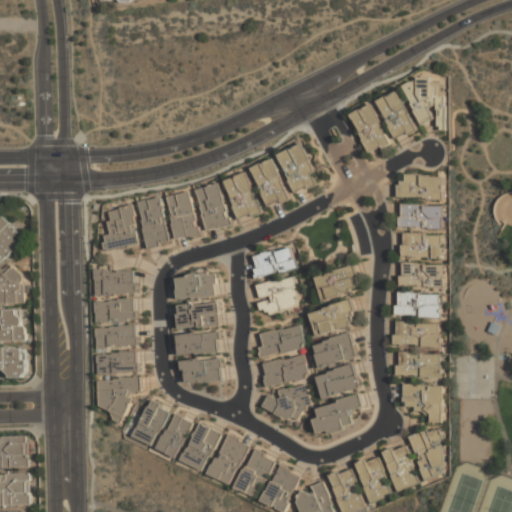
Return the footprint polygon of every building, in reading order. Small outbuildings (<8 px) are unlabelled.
[(438,81),(433,82),(431,75),(406,83),(421,125),(450,115),(438,81)] [(418,131),(400,90),(379,99),(396,141),(418,131)] [(370,154),(392,144),(374,103),(352,112),(370,154)] [(322,183),(303,142),(278,154),(297,195),(322,183)] [(291,199),(274,157),(253,166),(269,208),(291,199)] [(227,177),(240,220),(262,213),(249,171),(227,177)] [(445,174),(400,174),(400,198),(445,198),(445,174)] [(220,183),(196,190),(207,232),(233,227),(220,183)] [(190,192),(168,198),(176,241),(201,236),(190,192)] [(162,198),(140,203),(150,250),(172,245),(162,198)] [(134,204),(110,212),(113,220),(108,221),(112,235),(103,238),(106,252),(141,243),(134,204)] [(400,204),(400,227),(444,227),(444,204),(400,204)] [(19,233),(2,214),(0,215),(0,262),(20,245),(13,238),(19,233)] [(402,258),(443,258),(443,233),(402,233),(402,258)] [(253,257),(259,279),(298,267),(292,245),(253,257)] [(400,287),(445,287),(445,263),(400,263),(400,287)] [(355,266),(317,276),(323,299),(362,289),(355,266)] [(0,303),(25,303),(25,269),(0,269),(0,303)] [(134,270),(95,270),(96,297),(137,295),(134,270)] [(215,272),(177,277),(180,300),(218,295),(215,272)] [(262,313),(300,307),(295,277),(257,284),(262,313)] [(394,317),(442,317),(442,292),(394,292),(394,317)] [(135,299),(136,321),(97,322),(96,302),(135,299)] [(358,325),(352,301),(312,310),(318,335),(358,325)] [(221,326),(220,303),(179,305),(180,328),(221,326)] [(0,341),(26,341),(26,309),(0,309),(0,341)] [(394,322),(394,347),(442,347),(442,322),(394,322)] [(96,329),(97,350),(140,347),(138,323),(96,329)] [(304,324),(259,335),(260,359),(306,346),(304,324)] [(179,334),(179,354),(220,353),(219,333),(179,334)] [(351,333),(314,345),(321,369),(356,356),(351,333)] [(0,347),(0,378),(27,378),(27,347),(0,347)] [(98,353),(99,374),(139,373),(138,352),(98,353)] [(442,353),(397,353),(397,377),(442,377),(442,353)] [(307,355),(263,364),(266,388),(308,378),(307,355)] [(185,383),(224,379),(221,358),(183,361),(185,383)] [(353,363),(314,376),(322,401),(362,386),(353,363)] [(143,377),(98,382),(100,407),(111,415),(122,424),(134,397),(143,395),(143,377)] [(406,405),(414,405),(414,414),(429,414),(429,421),(444,421),(444,384),(406,384),(406,405)] [(306,385),(271,392),(262,408),(296,429),(303,411),(311,406),(306,385)] [(359,394),(313,408),(318,417),(312,420),(318,441),(358,427),(353,413),(364,409),(359,394)] [(134,436),(151,446),(171,409),(152,400),(134,436)] [(159,447),(175,456),(193,423),(177,413),(159,447)] [(202,422),(181,459),(202,470),(223,434),(202,422)] [(451,471),(437,427),(411,436),(425,480),(451,471)] [(30,435),(0,435),(0,467),(30,467),(30,435)] [(230,435),(252,445),(229,485),(209,474),(230,435)] [(384,452),(398,491),(421,483),(406,444),(384,452)] [(257,450),(276,461),(253,500),(233,490),(257,450)] [(393,494),(379,455),(357,464),(371,502),(393,494)] [(262,502),(282,511),(285,511),(303,476),(281,465),(262,502)] [(343,511),(347,511),(365,507),(353,468),(332,474),(343,511)] [(31,473),(1,473),(1,484),(0,484),(0,505),(31,505),(31,473)] [(298,490),(302,511),(334,511),(328,484),(298,490)]
